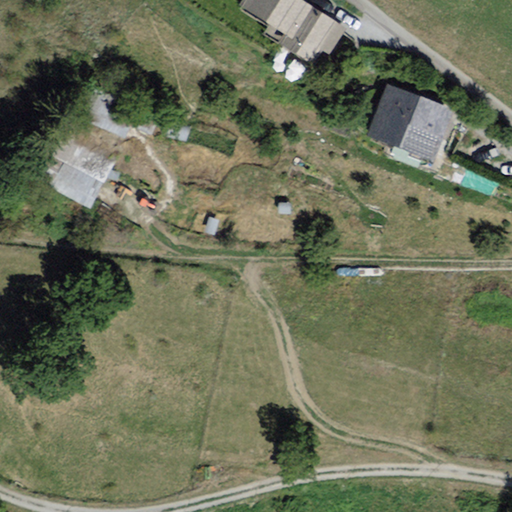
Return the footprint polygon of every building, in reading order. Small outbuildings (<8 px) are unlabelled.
[(319,27),(277,0),(233,0),(222,14),(264,42),(261,46),(291,66),(319,27)] [(129,106),(76,85),(61,119),(114,141),(129,106)] [(354,136),(422,163),(440,117),(372,90),(354,136)] [(348,132),(354,115),(331,106),(324,124),(348,132)] [(91,203),(113,156),(71,137),(49,184),(91,203)]
